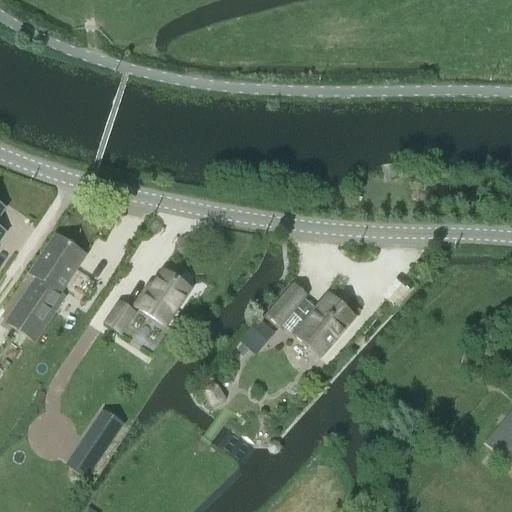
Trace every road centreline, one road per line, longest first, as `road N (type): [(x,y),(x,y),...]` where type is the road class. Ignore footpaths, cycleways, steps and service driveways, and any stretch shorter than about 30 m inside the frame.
road 1 (unclassified): [(511,93),(202,85),(92,59),(0,16)]
road 2 (tertiary): [(511,238),(263,222),(88,188),(0,155)]
